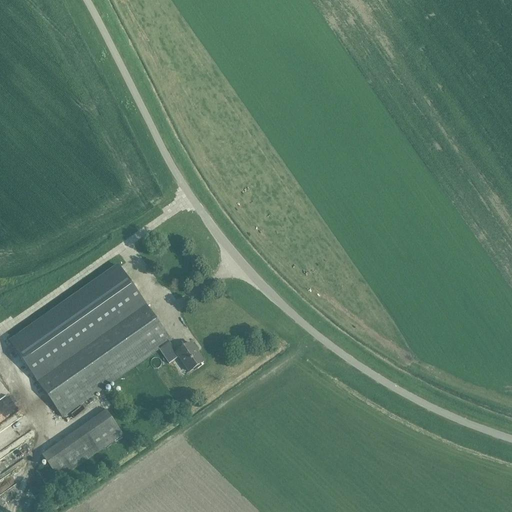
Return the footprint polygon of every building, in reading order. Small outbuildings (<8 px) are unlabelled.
[(63,418),(159,350),(169,343),(171,342),(118,267),(10,343),(63,418)] [(169,343),(159,350),(169,364),(179,357),(189,372),(204,362),(190,343),(176,353),(169,343)] [(106,412),(82,428),(42,456),(59,480),(122,435),(106,412)] [(0,429),(0,449),(32,432),(23,417),(0,429)] [(0,479),(0,494),(10,487),(2,478),(0,479)]
